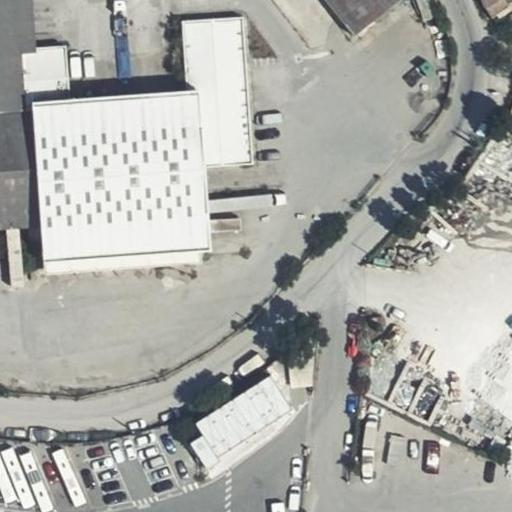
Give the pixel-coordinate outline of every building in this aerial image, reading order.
[(0,0),(0,111),(23,110),(21,55),(35,54),(34,46),(30,0),(0,0)] [(318,0),(351,39),(396,0),(318,0)] [(194,95),(200,171),(253,169),(247,15),(180,18),(183,96),(194,95)] [(23,110),(69,104),(64,44),(34,46),(35,54),(21,55),(23,110)] [(23,110),(33,229),(35,265),(206,252),(200,171),(194,95),(183,96),(69,104),(23,110)] [(0,231),(33,229),(23,110),(0,111),(0,231)] [(228,409),(245,434),(271,414),(262,403),(258,406),(249,395),(228,409)] [(225,467),(254,448),(245,434),(228,409),(199,429),(225,467)]
